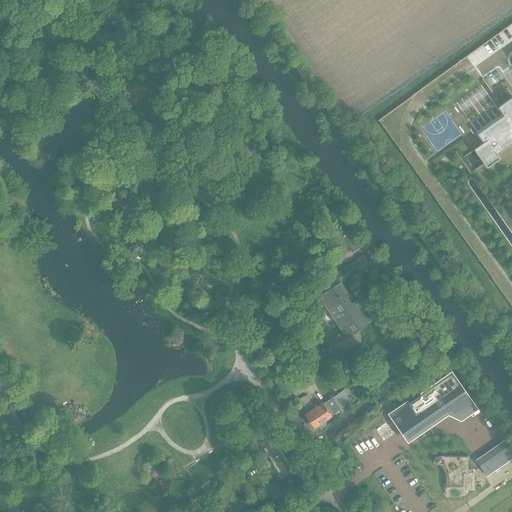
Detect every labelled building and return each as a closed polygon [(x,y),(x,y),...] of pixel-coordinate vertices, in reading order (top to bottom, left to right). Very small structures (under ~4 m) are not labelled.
[(487,162),(489,164),(501,156),(498,152),(511,142),(511,95),(500,104),(506,113),(504,114),(480,131),(486,140),(475,147),(476,148),(487,162)] [(341,284),(369,265),(363,255),(335,273),(334,271),(311,286),(327,310),(349,296),(348,294),(341,284)] [(349,300),(353,298),(349,293),(348,294),(349,296),(327,310),(345,338),(373,320),(359,299),(351,304),(349,300)] [(392,413),(406,433),(456,400),(464,415),(477,407),(453,371),(392,413)] [(314,429),(332,417),(331,416),(339,411),(339,410),(352,401),(345,389),(323,404),(322,402),(318,405),(317,403),(312,406),(313,408),(304,415),(314,429)] [(297,400),(300,406),(310,401),(307,395),(297,400)] [(376,429),(385,441),(396,433),(387,421),(376,429)] [(294,459),(289,463),(271,435),(260,441),(281,475),(298,465),(294,459)] [(511,445),(508,440),(479,460),(489,475),(511,459),(511,445)] [(266,468),(272,464),(265,453),(259,456),(266,468)] [(435,456),(433,462),(444,467),(444,494),(447,496),(464,496),(466,494),(466,488),(466,477),(474,473),(472,469),(468,469),(468,455),(467,456),(442,456),(435,456)]
